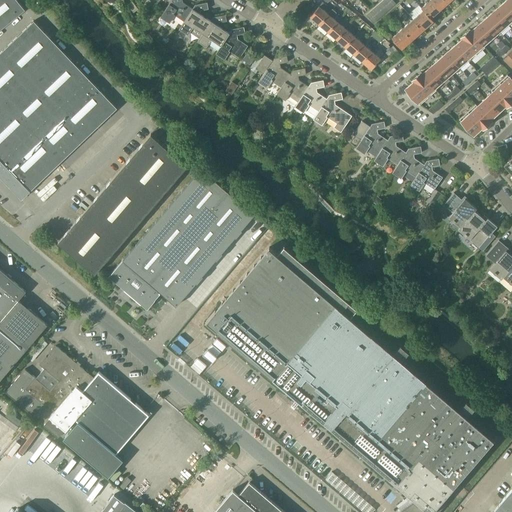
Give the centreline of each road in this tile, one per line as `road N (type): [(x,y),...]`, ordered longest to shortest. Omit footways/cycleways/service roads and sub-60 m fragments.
road 1 (unclassified): [(327,511),(0,230)]
road 2 (residential): [(482,0),(372,95)]
road 3 (residential): [(477,167),(372,95)]
road 4 (residential): [(372,95),(269,26)]
